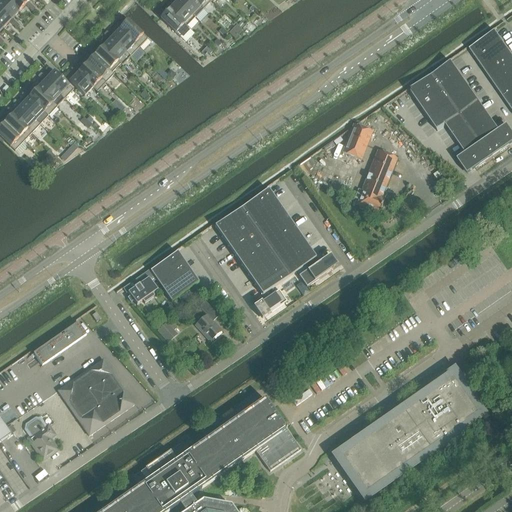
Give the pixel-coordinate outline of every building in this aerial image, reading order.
[(12,20),(18,13),(4,0),(1,0),(0,1),(0,11),(11,21),(12,20)] [(27,5),(21,0),(4,0),(18,13),(25,6),(29,10),(32,6),(28,3),(27,5)] [(203,10),(192,0),(179,0),(178,0),(173,0),(173,1),(176,4),(177,2),(195,19),(193,16),(200,8),(203,11),(203,10)] [(213,3),(210,0),(192,0),(203,10),(211,2),(213,4),(213,3)] [(177,2),(176,4),(169,11),(189,29),(187,27),(195,19),(177,2)] [(11,21),(0,11),(0,26),(3,30),(9,23),(13,26),(16,23),(12,20),(11,21)] [(189,29),(169,11),(160,20),(180,39),(189,29)] [(148,40),(128,22),(119,30),(139,49),(148,40)] [(139,49),(119,30),(113,38),(110,35),(106,38),(109,41),(111,39),(131,58),(139,49)] [(477,61),(503,43),(495,33),(470,51),(477,61)] [(131,58),(111,39),(109,41),(103,48),(122,67),(131,58)] [(483,71),(509,53),(503,43),(477,61),(483,71)] [(122,67),(103,48),(96,55),(93,52),(90,55),(93,58),(95,57),(112,74),(120,65),(122,67)] [(207,48),(201,54),(204,57),(207,54),(209,56),(212,53),(207,48)] [(490,80),(511,65),(511,56),(509,53),(483,71),(490,80)] [(95,57),(93,58),(86,65),(106,84),(102,80),(109,72),(112,74),(95,57)] [(458,73),(451,63),(433,76),(440,86),(458,73)] [(106,84),(86,65),(79,72),(76,70),(73,73),(76,76),(78,74),(98,93),(106,84)] [(497,90),(511,79),(511,65),(490,80),(497,90)] [(161,70),(157,74),(165,82),(169,78),(161,70)] [(74,91),(62,80),(54,72),(47,80),(44,77),(41,80),(44,83),(45,81),(65,100),(74,91)] [(145,73),(141,77),(148,83),(151,79),(145,73)] [(458,73),(440,86),(446,96),(465,83),(458,73)] [(98,93),(78,74),(76,76),(69,83),(85,98),(93,89),(97,93),(98,93)] [(417,102),(440,86),(433,76),(410,92),(417,102)] [(503,99),(511,93),(511,79),(497,90),(503,99)] [(45,81),(44,83),(37,90),(57,109),(65,100),(45,81)] [(465,83),(446,96),(453,106),(472,93),(465,83)] [(423,112),(446,96),(440,86),(417,102),(423,112)] [(57,109),(37,90),(30,97),(27,94),(24,97),(27,100),(29,99),(48,117),(57,109)] [(472,93),(453,106),(460,116),(479,103),(472,93)] [(510,109),(511,107),(511,93),(503,99),(510,109)] [(430,122),(453,106),(446,96),(423,112),(430,122)] [(29,99),(27,100),(21,107),(40,126),(36,121),(44,114),(48,118),(48,117),(29,99)] [(479,103),(460,116),(467,125),(486,112),(479,103)] [(437,132),(460,116),(453,106),(430,122),(437,132)] [(40,126),(21,107),(14,114),(11,112),(8,115),(11,118),(12,116),(32,135),(40,126)] [(486,112),(467,125),(474,135),(493,122),(486,112)] [(12,116),(11,118),(4,125),(24,143),(32,135),(12,116)] [(452,136),(467,125),(460,116),(437,132),(438,133),(446,127),(452,136)] [(85,119),(82,123),(89,129),(92,125),(90,124),(87,121),(85,119)] [(499,132),(493,122),(474,135),(481,145),(499,132)] [(24,143),(4,125),(0,128),(0,138),(15,152),(24,143)] [(361,162),(373,133),(354,125),(342,154),(361,162)] [(459,146),(474,135),(467,125),(452,136),(459,146)] [(499,132),(481,145),(492,161),(510,148),(510,147),(511,145),(511,133),(507,127),(499,132)] [(466,155),(481,145),(474,135),(459,146),(466,155)] [(492,161),(481,145),(466,155),(466,156),(458,162),(468,176),(476,171),(492,161)] [(382,198),(397,160),(378,152),(362,191),(363,191),(363,192),(358,190),(355,199),(359,201),(357,206),(379,215),(385,199),(382,198)] [(312,168),(323,159),(319,153),(298,167),(306,179),(310,176),(308,173),(313,169),(312,168)] [(249,220),(275,201),(268,191),(241,209),(249,220)] [(255,229),(282,211),(275,201),(249,220),(255,229)] [(222,238),(249,220),(241,209),(215,228),(222,238)] [(262,239),(289,220),(282,211),(255,229),(262,239)] [(228,248),(255,229),(249,220),(222,238),(228,248)] [(269,248),(295,230),(289,220),(262,239),(269,248)] [(235,257),(262,239),(255,229),(228,248),(235,257)] [(275,258),(302,239),(295,230),(269,248),(275,258)] [(242,267),(269,248),(262,239),(235,257),(242,267)] [(282,267),(309,249),(302,239),(275,258),(282,267)] [(248,276),(275,258),(269,248),(242,267),(248,276)] [(289,278),(316,259),(309,249),(282,267),(289,278)] [(158,283),(185,264),(177,254),(150,272),(158,283)] [(307,289),(331,272),(331,271),(337,267),(330,257),(324,261),(323,260),(299,277),(307,289)] [(255,286),(282,267),(275,258),(248,276),(255,286)] [(164,292),(191,274),(185,264),(158,283),(164,292)] [(262,296),(289,278),(282,267),(255,286),(262,296)] [(171,303),(199,284),(191,274),(164,292),(171,303)] [(153,295),(157,292),(148,279),(128,293),(130,297),(127,299),(131,304),(134,302),(137,306),(142,302),(144,305),(154,298),(153,295)] [(270,315),(287,303),(279,291),(254,308),(258,314),(257,315),(258,316),(258,315),(262,321),(270,315)] [(221,332),(213,323),(219,317),(205,302),(199,308),(207,317),(196,326),(210,342),(207,344),(207,345),(221,332)] [(101,320),(97,314),(92,317),(97,323),(101,320)] [(178,336),(174,331),(177,328),(171,322),(168,324),(167,323),(157,332),(169,344),(178,336)] [(42,367),(86,336),(78,324),(33,355),(42,367)] [(134,406),(103,361),(58,392),(89,437),(134,406)] [(493,413),(474,385),(459,364),(394,410),(332,454),(365,502),(493,413)] [(191,497),(255,452),(270,473),(301,451),(265,400),(188,453),(182,445),(133,478),(139,487),(103,511),(169,511),(179,505),(184,511),(235,511),(231,506),(203,501),(197,505),(191,497)] [(49,440),(54,436),(48,428),(47,428),(39,416),(22,427),(31,440),(30,440),(43,460),(57,451),(49,440)] [(0,419),(0,443),(11,435),(0,419)] [(511,436),(511,428),(511,427),(503,432),(508,439),(511,436)]
